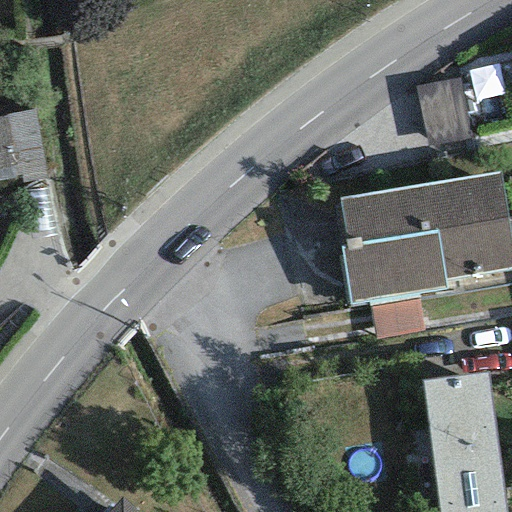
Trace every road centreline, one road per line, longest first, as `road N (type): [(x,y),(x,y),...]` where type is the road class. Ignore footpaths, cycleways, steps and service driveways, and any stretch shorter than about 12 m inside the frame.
road 1 (tertiary): [(487,0),(315,103),(184,215)]
road 2 (residential): [(184,215),(200,311),(293,511)]
road 3 (tertiary): [(184,215),(77,326),(0,436)]
